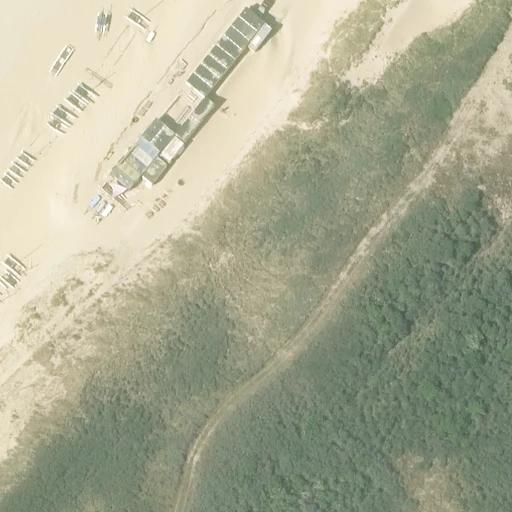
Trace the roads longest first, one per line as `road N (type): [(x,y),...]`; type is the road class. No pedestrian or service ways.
road 1 (track): [(511,45),(504,46),(437,157),(282,357),(199,436),(182,511)]
road 2 (track): [(511,436),(410,450),(356,428),(350,395),(511,217)]
